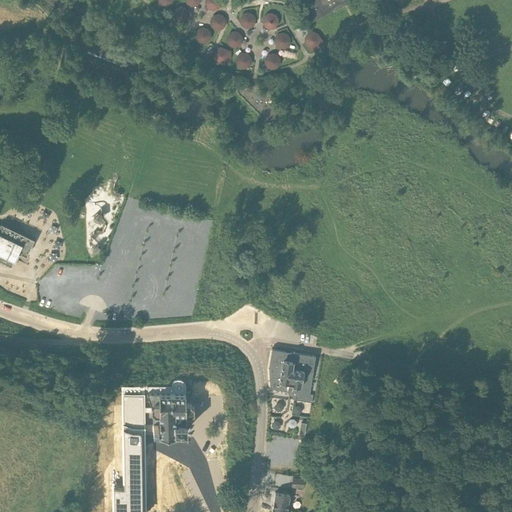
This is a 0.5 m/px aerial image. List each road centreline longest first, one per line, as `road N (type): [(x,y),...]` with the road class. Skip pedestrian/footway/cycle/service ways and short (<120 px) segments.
road 1 (unclassified): [(511,387),(270,341),(248,351)]
road 2 (tertiary): [(248,351),(207,333),(86,338),(0,313)]
road 3 (tertiary): [(251,511),(261,402),(248,351)]
